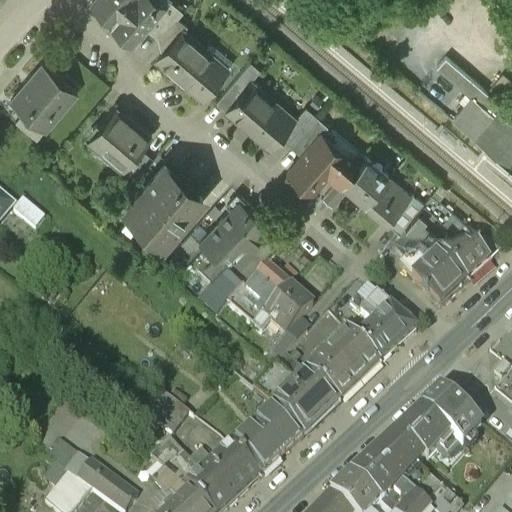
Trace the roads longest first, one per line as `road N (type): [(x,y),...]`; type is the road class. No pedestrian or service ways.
road 1 (residential): [(48,2),(449,343)]
road 2 (tertiary): [(434,357),(270,511)]
